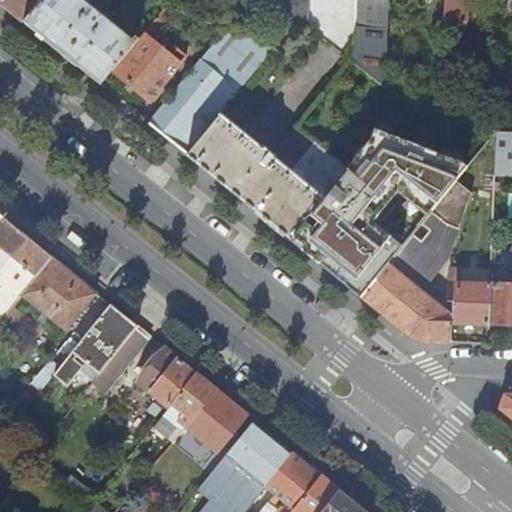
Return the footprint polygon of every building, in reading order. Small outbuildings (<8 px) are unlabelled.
[(44,0),(0,0),(26,21),(44,0)] [(85,0),(44,0),(26,21),(104,84),(114,71),(138,43),(85,0)] [(278,0),(267,0),(266,18),(278,18),(278,0)] [(278,0),(278,18),(277,22),(308,24),(309,0),(278,0)] [(390,0),(361,0),(360,26),(352,59),(387,89),(388,64),(391,8),(390,0)] [(469,0),(447,0),(446,20),(468,21),(469,0)] [(168,6),(138,43),(114,71),(151,101),(188,56),(171,43),(165,50),(151,38),(156,32),(161,36),(181,11),(168,6)] [(241,92),(276,47),(229,29),(152,124),(177,144),(228,82),(241,92)] [(498,132),(442,110),(387,89),(352,59),(298,127),(349,169),(422,226),(459,180),(498,132)] [(223,114),(190,154),(294,238),(331,191),(317,180),(312,186),(286,165),(294,154),(302,160),(311,149),(292,134),(276,154),(264,144),(263,146),(223,114)] [(511,176),(511,132),(498,132),(496,176),(511,176)] [(476,193),(459,180),(422,226),(402,249),(365,296),(414,336),(428,341),(456,342),(457,322),(457,315),(427,293),(451,260),(476,193)] [(331,191),(294,238),(336,273),(374,226),(331,191)] [(0,324),(3,320),(14,307),(23,296),(53,258),(0,214),(0,324)] [(374,226),(336,273),(365,296),(402,249),(374,226)] [(53,258),(23,296),(67,331),(97,294),(53,258)] [(457,322),(490,324),(492,283),(463,281),(463,271),(455,270),(454,301),(457,302),(457,315),(457,322)] [(492,272),(463,271),(463,281),(492,283),(492,272)] [(511,283),(492,283),(490,324),(511,324),(511,283)] [(111,305),(55,374),(68,385),(80,369),(87,361),(100,372),(137,326),(111,305)] [(30,320),(14,307),(3,320),(19,334),(30,320)] [(100,372),(94,380),(90,385),(102,394),(130,359),(131,360),(150,337),(137,326),(100,372)] [(138,383),(169,408),(196,374),(165,349),(138,383)] [(94,380),(100,372),(87,361),(80,369),(94,380)] [(216,391),(196,374),(169,408),(166,411),(186,427),(216,391)] [(216,391),(186,427),(217,452),(247,416),(216,391)] [(511,394),(506,394),(501,407),(511,416),(511,394)] [(245,511),(265,487),(293,453),(254,422),(199,490),(209,499),(198,511),(245,511)] [(41,447),(13,425),(3,438),(31,460),(41,447)] [(294,511),(323,478),(293,453),(265,487),(276,496),(263,511),(294,511)] [(28,469),(0,505),(0,511),(65,511),(72,505),(28,469)] [(322,511),(340,491),(323,478),(294,511),(322,511)] [(365,511),(340,491),(322,511),(365,511)]
